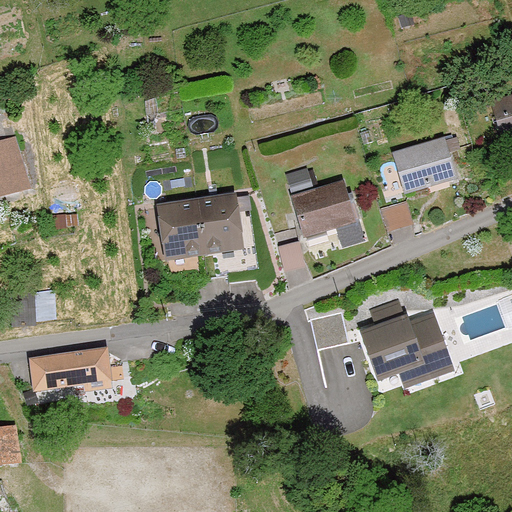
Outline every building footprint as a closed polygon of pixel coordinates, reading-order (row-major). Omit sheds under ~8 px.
[(511,138),(511,90),(479,101),(493,145),(511,138)] [(0,196),(24,190),(6,130),(0,131),(0,196)] [(451,176),(440,136),(383,152),(394,192),(451,176)] [(311,167),(289,173),(293,189),(315,183),(311,167)] [(291,237),(324,226),(332,249),(362,239),(352,211),(344,214),(332,179),(278,198),(291,237)] [(227,191),(145,205),(155,262),(237,248),(227,191)] [(415,220),(408,200),(381,209),(388,229),(415,220)] [(269,247),(275,273),(297,268),(291,242),(269,247)] [(2,288),(4,330),(35,328),(33,287),(2,288)] [(371,326),(353,333),(370,377),(389,370),(396,387),(448,367),(429,316),(404,325),(395,298),(364,309),(371,326)] [(338,309),(304,318),(313,351),(347,342),(338,309)] [(105,386),(99,346),(18,358),(24,398),(105,386)] [(0,462),(12,462),(10,425),(0,425),(0,462)]
